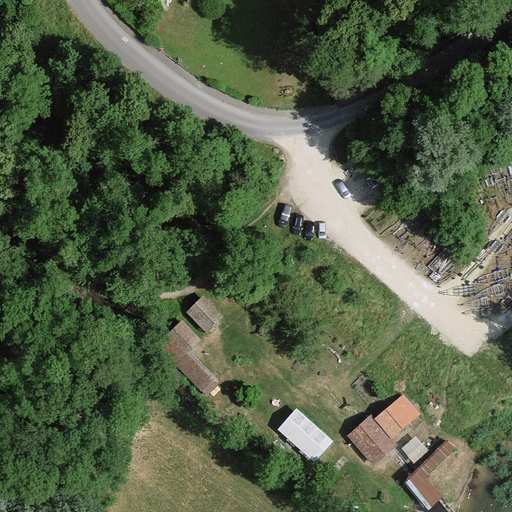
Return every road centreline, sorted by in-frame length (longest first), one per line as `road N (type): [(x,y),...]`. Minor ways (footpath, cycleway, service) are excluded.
road 1 (residential): [(82,0),(147,65),(217,111),(288,127),(356,111),(504,0)]
road 2 (track): [(315,123),(309,168),(511,355)]
